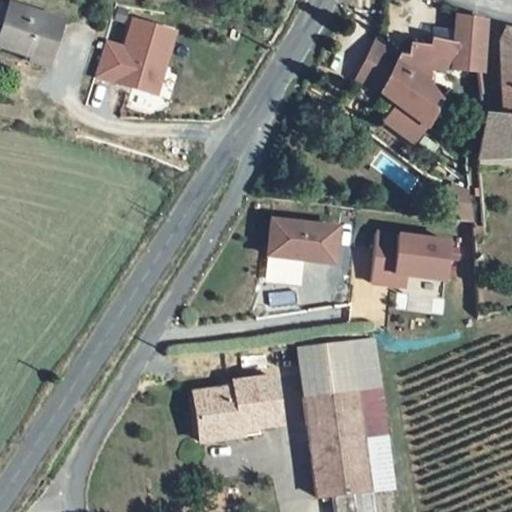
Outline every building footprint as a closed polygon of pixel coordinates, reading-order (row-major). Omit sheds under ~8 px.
[(40,27),(0,11),(0,55),(9,59),(10,57),(26,63),(40,27)] [(123,45),(104,40),(93,80),(159,99),(178,30),(131,17),(123,45)] [(380,54),(379,54),(378,55),(379,56),(375,63),(406,86),(411,63),(460,77),(469,26),(440,18),(436,44),(413,39),(411,47),(391,41),(389,54),(387,53),(385,53),(384,52),(383,53),(381,53),(380,53),(380,54)] [(483,42),(478,93),(476,117),(511,118),(511,34),(491,28),(488,28),(486,30),(485,33),(483,42)] [(375,63),(379,56),(378,55),(375,52),(360,36),(359,35),(335,78),(359,91),(358,93),(388,116),(402,126),(404,127),(407,122),(421,100),(406,86),(375,63)] [(7,64),(23,71),(26,63),(10,57),(9,59),(7,64)] [(402,126),(388,116),(376,132),(390,142),(402,126)] [(511,162),(511,118),(476,117),(463,117),(461,120),(456,164),(511,162)] [(470,220),(470,187),(449,188),(449,220),(470,220)] [(306,225),(242,216),(237,251),(301,260),(306,225)] [(408,280),(449,285),(454,240),(377,231),(370,286),(407,290),(408,280)] [(206,386),(166,390),(170,426),(210,422),(211,427),(250,422),(244,375),(205,380),(206,386)] [(311,511),(351,511),(346,488),(336,438),(326,388),(272,399),(292,498),(308,495),(311,511)] [(171,439),(211,434),(211,427),(210,422),(170,426),(171,439)] [(368,483),(361,449),(358,432),(336,438),(346,488),(368,483)]
